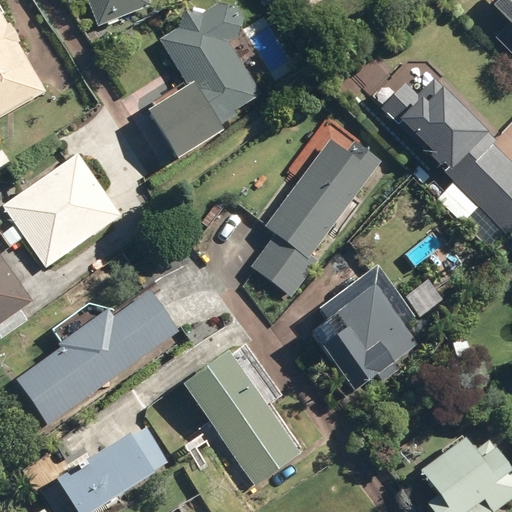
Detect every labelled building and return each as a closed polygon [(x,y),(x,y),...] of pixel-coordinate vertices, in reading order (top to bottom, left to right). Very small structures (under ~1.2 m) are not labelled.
[(89,0),(100,27),(152,7),(148,0),(89,0)] [(511,0),(495,0),(481,13),(511,47),(511,0)] [(181,74),(183,77),(190,88),(176,97),(200,141),(240,116),(238,111),(263,95),(232,43),(242,38),(221,3),(161,41),(181,74)] [(0,119),(44,93),(46,92),(44,89),(13,42),(13,43),(0,22),(0,119)] [(511,162),(483,134),(486,130),(434,77),(417,94),(406,83),(382,106),(438,162),(435,164),(505,234),(511,227),(511,162)] [(249,264),(291,295),(318,259),(310,253),(380,162),(353,142),(345,153),(327,140),(262,226),(272,233),(249,264)] [(23,236),(45,268),(120,215),(77,153),(1,206),(14,224),(1,232),(10,245),(23,236)] [(411,172),(422,183),(429,176),(418,165),(411,172)] [(0,336),(1,338),(28,319),(21,309),(32,301),(0,254),(0,336)] [(344,325),(320,342),(352,389),(419,343),(377,283),(336,312),(344,325)] [(16,376),(50,423),(179,329),(149,288),(110,316),(103,307),(53,344),(55,347),(16,376)] [(168,391),(251,488),(289,456),(207,359),(168,391)] [(57,477),(79,511),(90,511),(169,462),(146,428),(132,437),(128,432),(57,477)] [(464,436),(420,468),(439,493),(426,502),(432,511),(494,511),(511,497),(511,471),(490,441),(476,452),(464,436)]
